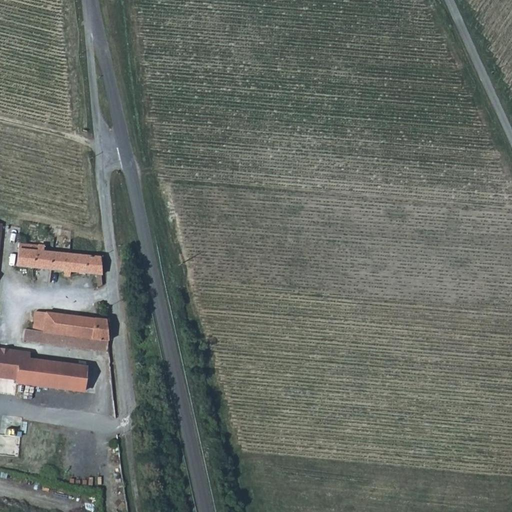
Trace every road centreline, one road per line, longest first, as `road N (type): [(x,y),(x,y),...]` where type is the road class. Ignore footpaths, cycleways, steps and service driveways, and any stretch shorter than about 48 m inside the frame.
road 1 (track): [(127,166),(161,174),(257,511)]
road 2 (unclassified): [(122,144),(202,511)]
road 3 (unclassified): [(92,0),(122,144)]
